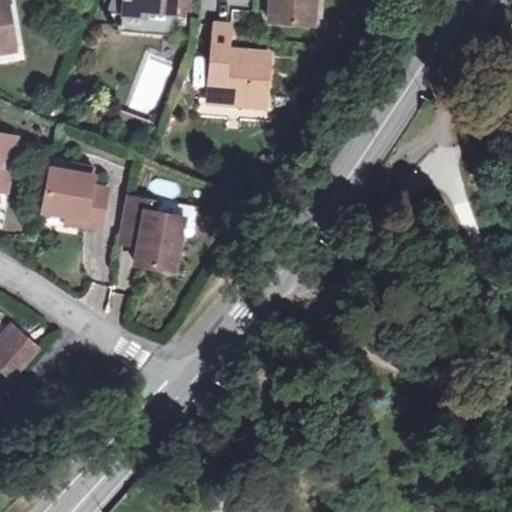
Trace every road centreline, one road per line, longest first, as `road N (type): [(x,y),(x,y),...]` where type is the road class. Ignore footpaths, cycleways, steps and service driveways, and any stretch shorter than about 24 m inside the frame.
road 1 (tertiary): [(464,0),(352,175),(177,397)]
road 2 (residential): [(177,397),(49,285),(0,267)]
road 3 (tertiary): [(177,397),(75,511)]
